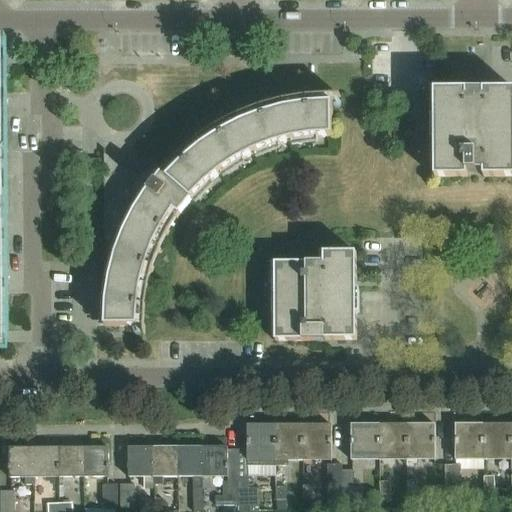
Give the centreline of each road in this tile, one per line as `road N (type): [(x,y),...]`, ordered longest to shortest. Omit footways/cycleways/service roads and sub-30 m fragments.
road 1 (residential): [(42,24),(42,155),(30,191),(43,379)]
road 2 (residential): [(398,376),(43,379)]
road 3 (tertiary): [(42,24),(237,20)]
road 4 (tertiary): [(237,20),(407,20)]
road 5 (residential): [(398,376),(398,255)]
